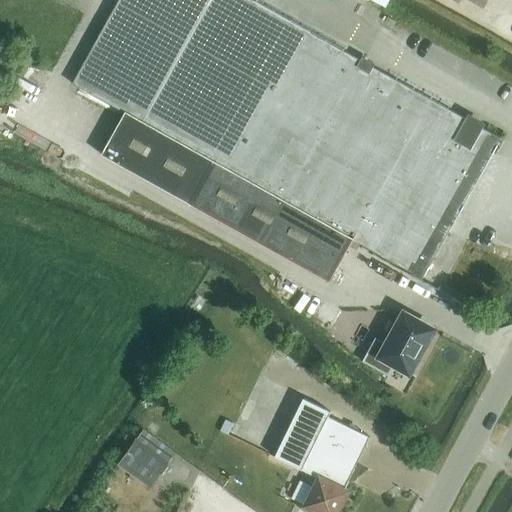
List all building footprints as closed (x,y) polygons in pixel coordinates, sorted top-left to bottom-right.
[(266,191),(297,135),(344,50),(253,0),(119,0),(73,84),(125,113),(102,154),(243,233),(266,191)] [(408,142),(431,99),(344,50),(297,135),(266,191),(301,210),(353,240),(388,259),(421,200),(442,161),(408,142)] [(501,138),(431,99),(408,142),(442,161),(421,200),(456,219),(501,138)] [(243,233),(278,252),(301,210),(266,191),(243,233)] [(432,262),(456,219),(421,200),(388,259),(423,278),(424,277),(432,262)] [(330,281),(353,240),(301,210),(278,252),(330,281)] [(424,277),(432,282),(440,267),(432,262),(424,277)] [(433,330),(405,314),(388,344),(376,338),(363,361),(389,375),(395,364),(410,372),(433,330)] [(319,478),(344,489),(370,436),(329,416),(331,411),(304,398),(275,456),(319,478)] [(237,425),(226,421),(221,432),(232,437),(237,425)] [(169,462),(138,440),(120,466),(151,488),(169,462)] [(338,511),(349,491),(344,489),(319,478),(306,506),(307,506),(305,510),(306,511),(318,511),(338,511)]
